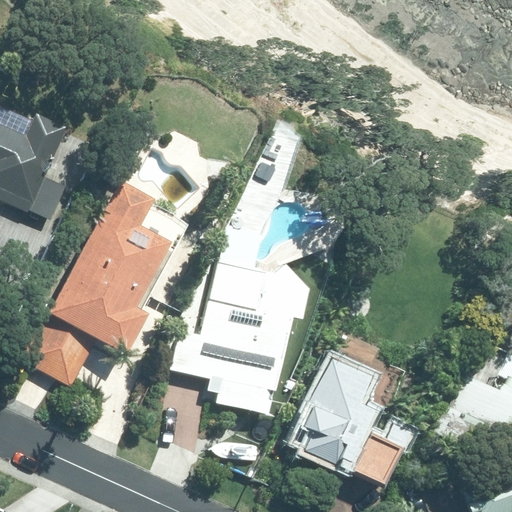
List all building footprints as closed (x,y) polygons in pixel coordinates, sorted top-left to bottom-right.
[(41,178),(63,129),(32,115),(21,138),(0,128),(0,203),(24,215),(25,212),(46,222),(62,188),(41,178)] [(147,204),(113,185),(16,363),(67,390),(91,346),(118,362),(141,320),(127,312),(163,247),(133,230),(147,204)] [(278,268),(269,276),(212,262),(194,335),(175,330),(166,371),(205,380),(202,393),(214,396),(211,405),(248,414),(253,394),(267,398),(284,322),(293,325),(301,295),(278,268)] [(511,511),(511,360),(471,341),(455,376),(456,377),(440,410),(437,409),(426,433),(499,467),(496,474),(455,490),(463,511),(511,511)] [(293,459),(327,475),(329,470),(377,494),(402,443),(373,429),(384,405),(374,400),(382,384),(324,356),(296,412),(302,415),(293,435),(303,440),(293,459)]
